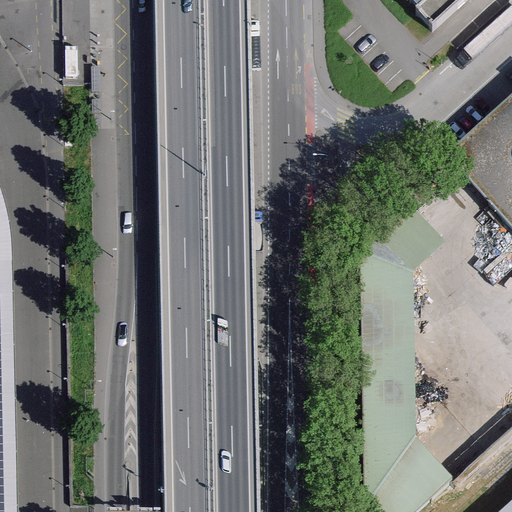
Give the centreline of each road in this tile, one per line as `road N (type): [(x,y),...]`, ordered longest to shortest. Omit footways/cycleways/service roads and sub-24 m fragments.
road 1 (motorway): [(239,511),(229,0)]
road 2 (motorway): [(181,0),(191,511)]
road 3 (primary): [(138,229),(120,368),(118,511)]
road 4 (motorway): [(138,229),(148,511)]
road 5 (primary): [(134,0),(138,229)]
road 6 (primary): [(312,511),(291,290)]
road 7 (motorway): [(280,511),(291,290)]
road 8 (unknown): [(511,157),(479,191),(467,224),(475,287),(511,332)]
road 9 (unclassified): [(290,245),(414,125)]
road 10 (primary): [(290,245),(288,91)]
road 11 (unclassified): [(414,125),(348,127),(288,91)]
road 12 (unclassified): [(511,40),(414,125)]
